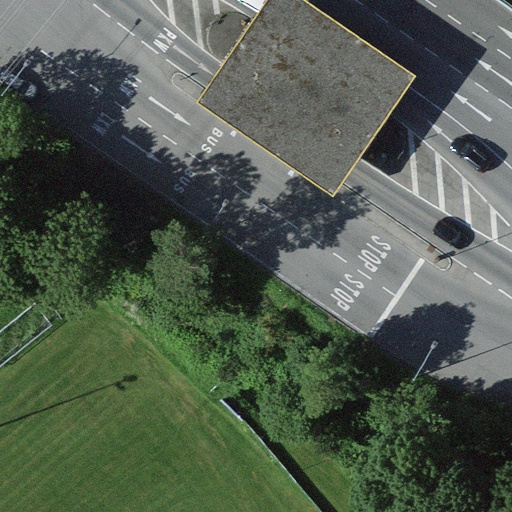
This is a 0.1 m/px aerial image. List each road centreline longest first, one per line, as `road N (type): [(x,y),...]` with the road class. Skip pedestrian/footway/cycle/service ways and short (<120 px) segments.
road 1 (secondary): [(124,0),(164,63),(326,173),(511,245)]
road 2 (secondary): [(511,202),(399,89),(276,0)]
